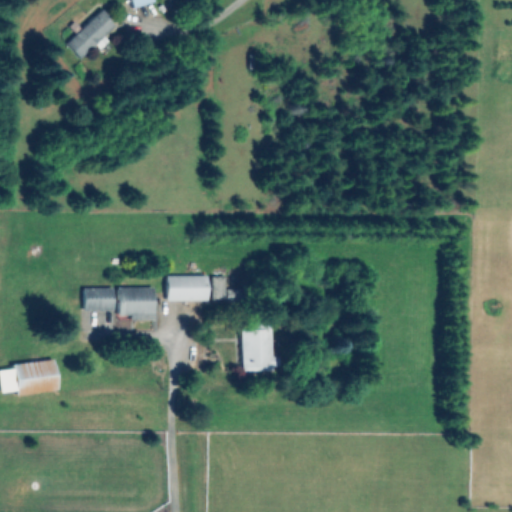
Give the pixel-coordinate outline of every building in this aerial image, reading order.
[(151,2),(150,0),(127,0),(129,8),(151,2)] [(62,44),(77,59),(112,25),(98,10),(62,44)] [(203,276),(163,276),(163,302),(203,302),(203,276)] [(110,288),(80,288),(79,311),(109,311),(110,288)] [(150,288),(114,288),(114,318),(150,318),(150,288)] [(236,371),(268,371),(268,329),(236,329),(236,371)] [(50,361),(0,366),(0,395),(53,389),(50,361)]
